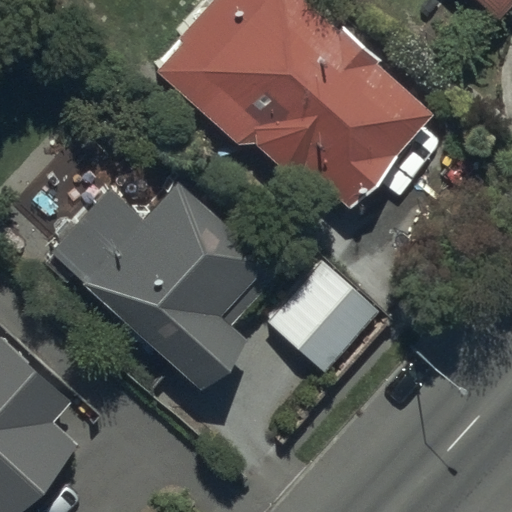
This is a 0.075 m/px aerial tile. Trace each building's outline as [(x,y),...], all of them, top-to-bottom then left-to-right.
[(328,49),(272,0),(209,0),(139,78),(239,167),(256,148),(340,222),(420,132),(365,82),(376,70),(339,37),(328,49)] [(511,0),(452,0),(487,31),(506,10),(511,14),(511,0)] [(40,261),(187,391),(230,342),(214,328),(262,274),(165,188),(129,228),(95,199),(40,261)] [(261,329),(316,378),(367,322),(311,272),(261,329)] [(0,511),(7,511),(63,450),(40,429),(57,410),(0,359),(0,511)]
